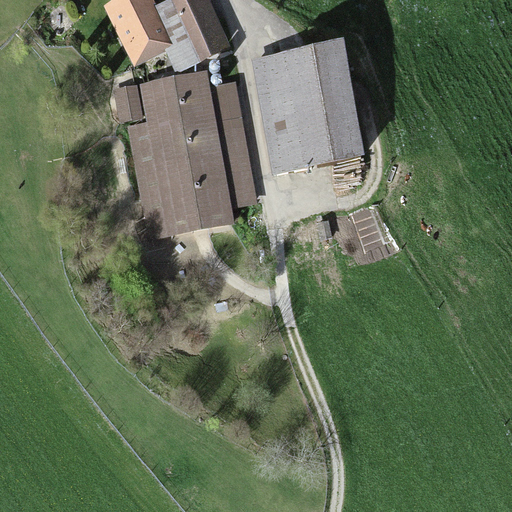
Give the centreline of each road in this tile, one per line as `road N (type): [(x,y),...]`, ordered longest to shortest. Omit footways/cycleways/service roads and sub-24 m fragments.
road 1 (unclassified): [(287,313),(230,0)]
road 2 (track): [(335,511),(334,444),(287,313)]
